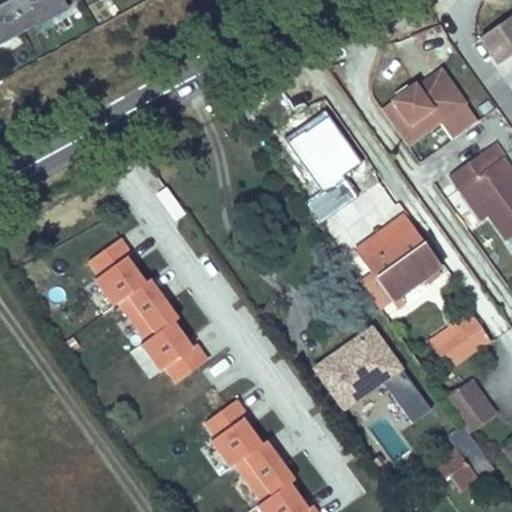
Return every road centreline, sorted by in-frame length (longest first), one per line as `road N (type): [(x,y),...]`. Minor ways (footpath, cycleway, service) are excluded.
road 1 (primary): [(0,181),(334,0)]
road 2 (unknown): [(315,10),(511,284)]
road 3 (unknown): [(0,277),(129,428)]
